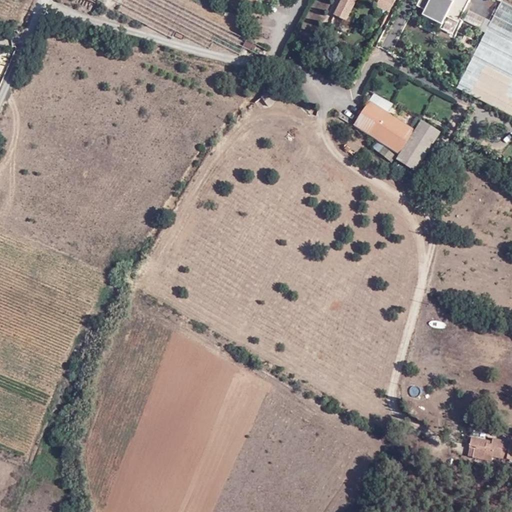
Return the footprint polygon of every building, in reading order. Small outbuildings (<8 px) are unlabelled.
[(209,47),(211,44),(122,0),(99,0),(172,37),(175,30),(209,47)] [(122,0),(211,44),(213,41),(240,54),(243,48),(269,60),(273,53),(168,0),(122,0)] [(395,0),(341,0),(334,15),(346,21),(357,0),(378,0),(376,6),(388,13),(395,0)] [(511,7),(498,0),(399,0),(376,46),(511,115),(511,7)] [(284,93),(278,85),(262,98),(268,106),(284,93)] [(400,154),(415,130),(370,101),(354,125),(400,154)] [(422,120),(415,130),(400,154),(397,159),(416,172),(441,133),(422,120)] [(455,170),(448,168),(445,176),(453,179),(455,170)] [(474,449),(472,456),(484,459),(485,455),(511,459),(511,443),(493,439),(492,442),(472,438),(470,449),(474,449)]
